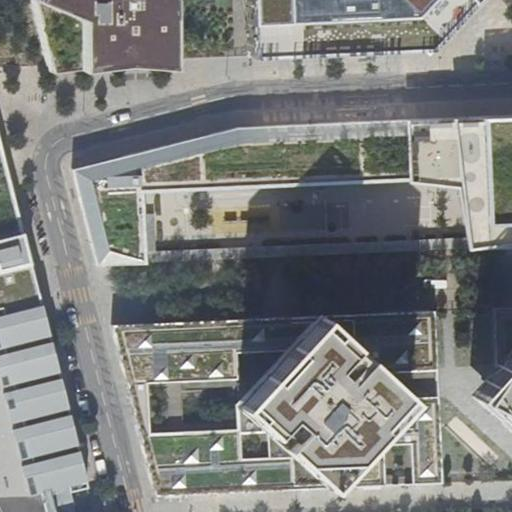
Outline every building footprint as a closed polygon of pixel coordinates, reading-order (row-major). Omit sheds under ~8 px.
[(118,61),(166,59),(165,7),(164,0),(30,0),(30,4),(46,65),(118,61)] [(244,0),(247,55),(275,54),(358,50),(424,47),(453,16),(467,0),(244,0)] [(73,170),(96,264),(144,263),(142,187),(470,172),(475,249),(511,248),(511,116),(243,126),(73,170)] [(0,271),(30,264),(18,214),(0,136),(0,271)] [(91,511),(89,501),(30,264),(0,271),(0,511),(91,511)] [(442,483),(436,310),(410,311),(322,316),(293,317),(111,325),(129,397),(153,495),(297,489),(327,488),(442,483)] [(511,355),(474,399),(511,433),(511,355)]
